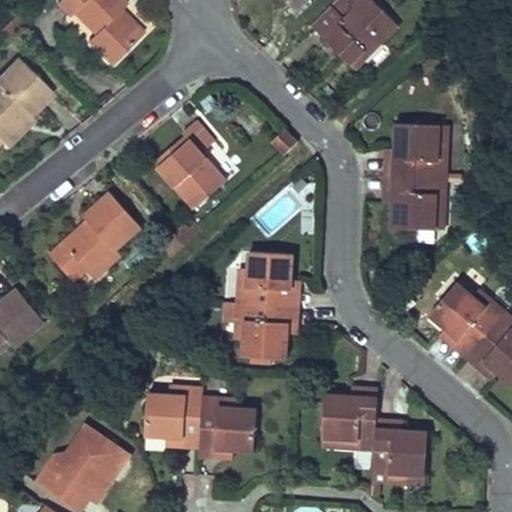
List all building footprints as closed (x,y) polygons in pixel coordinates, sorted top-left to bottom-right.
[(58,0),(57,2),(70,15),(73,12),(95,33),(88,40),(112,64),(139,37),(116,14),(120,10),(126,4),(122,0),(58,0)] [(307,0),(285,0),(296,11),(307,0)] [(398,24),(373,0),(335,0),(311,25),(355,68),(398,24)] [(120,10),(116,14),(139,37),(143,33),(120,10)] [(20,32),(28,24),(17,13),(9,21),(20,32)] [(0,29),(0,32),(9,42),(20,32),(9,21),(0,29)] [(0,141),(1,142),(5,146),(23,128),(20,125),(29,115),(52,93),(18,58),(0,76),(0,141)] [(29,115),(20,125),(23,128),(33,119),(29,115)] [(184,135),(153,162),(194,208),(226,180),(201,152),(214,141),(195,120),(182,132),(184,135)] [(395,148),(393,175),(431,176),(432,160),(447,161),(447,142),(439,141),(440,124),(396,122),(395,148)] [(439,141),(447,142),(448,124),(440,124),(439,141)] [(297,139),(284,126),(269,140),(282,153),(297,139)] [(393,175),(395,148),(386,148),(385,174),(393,175)] [(431,176),(446,176),(447,161),(432,160),(431,176)] [(393,201),(393,175),(385,174),(384,201),(393,201)] [(431,176),(393,175),(393,201),(392,227),(436,228),(437,211),(445,211),(446,192),(431,192),(431,176)] [(446,176),(431,176),(431,192),(446,192),(446,176)] [(141,226),(110,192),(84,215),(88,220),(84,223),(90,230),(83,236),(77,229),(62,242),(66,247),(54,258),(73,280),(86,269),(99,257),(107,266),(120,254),(115,249),(141,226)] [(445,229),(445,211),(437,211),(436,228),(436,229),(445,229)] [(84,223),(77,229),(83,236),(90,230),(84,223)] [(174,232),(184,244),(200,231),(194,224),(186,230),(182,226),(174,232)] [(178,250),(184,244),(174,232),(168,238),(178,250)] [(178,250),(168,238),(158,246),(168,258),(178,250)] [(54,258),(66,247),(62,242),(50,253),(54,258)] [(291,306),(293,279),(295,253),(251,251),(250,268),(249,287),(255,287),(254,303),(291,306)] [(94,278),(107,266),(99,257),(86,269),(94,278)] [(239,302),(254,303),(255,287),(249,287),(250,268),(241,267),(239,302)] [(293,279),(291,306),(300,307),(302,280),(293,279)] [(471,350),(495,322),(483,312),(487,307),(473,296),(457,282),(430,314),(446,327),(471,350)] [(45,322),(17,287),(1,300),(6,306),(0,311),(0,343),(6,338),(11,344),(14,348),(45,322)] [(483,312),(495,322),(505,311),(479,289),(473,296),(487,307),(483,312)] [(253,319),(254,303),(239,302),(237,338),(245,338),(247,319),(253,319)] [(288,359),(291,306),(254,303),(253,319),(247,319),(245,338),(244,355),(288,359)] [(300,307),(291,306),(290,333),(299,333),(300,307)] [(511,317),(505,311),(495,322),(507,332),(511,328),(511,317)] [(495,322),(471,350),(511,383),(511,328),(507,332),(495,322)] [(471,350),(446,327),(440,334),(466,356),(471,350)] [(0,352),(11,344),(6,338),(0,343),(0,352)] [(497,372),(471,350),(466,356),(492,378),(497,372)] [(203,396),(203,388),(169,385),(168,394),(187,395),(186,401),(202,403),(203,396)] [(351,395),(378,397),(379,388),(352,386),(351,395)] [(148,392),(145,435),(167,436),(168,428),(183,429),(182,437),(200,439),(202,411),(202,403),(186,401),(187,395),(168,394),(148,392)] [(376,434),(376,427),(377,419),(378,397),(351,395),(326,393),(323,437),(341,438),(340,447),(359,448),(360,433),(376,434)] [(218,412),(218,406),(236,407),(237,398),(203,396),(202,403),(202,411),(218,412)] [(218,412),(202,411),(200,439),(199,447),(216,448),(216,440),(232,441),(232,449),(254,451),(257,409),(236,407),(218,406),(218,412)] [(377,419),(376,427),(404,429),(404,420),(377,419)] [(57,477),(48,490),(80,511),(89,499),(103,478),(110,483),(130,454),(85,424),(66,452),(55,454),(45,468),(57,477)] [(408,473),(426,474),(429,431),(404,429),(376,427),(376,434),(375,449),(374,465),(390,466),(389,481),(408,482),(408,473)] [(199,447),(200,439),(182,437),(183,429),(168,428),(167,436),(166,445),(199,448),(199,447)] [(375,449),(376,434),(360,433),(359,448),(375,449)] [(340,447),(341,438),(323,437),(322,446),(340,447)] [(231,458),(232,449),(232,441),(216,440),(216,448),(199,447),(199,448),(198,456),(231,458)] [(389,481),(390,466),(374,465),(373,480),(389,481)] [(48,490),(57,477),(45,468),(36,482),(48,490)] [(425,483),(426,474),(408,473),(408,482),(425,483)] [(110,483),(103,478),(89,499),(96,504),(110,483)]
